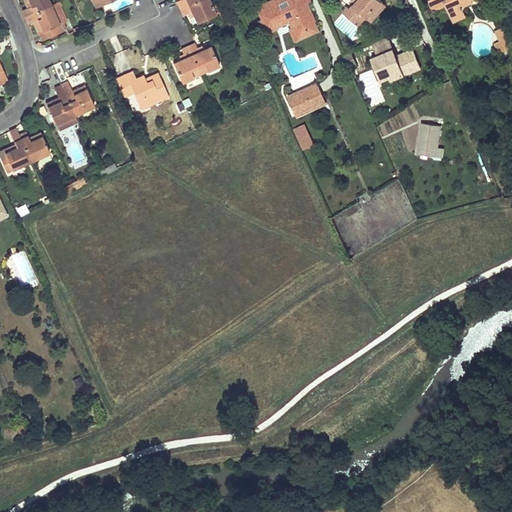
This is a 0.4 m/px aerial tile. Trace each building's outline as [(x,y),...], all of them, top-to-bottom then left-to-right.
[(24,17),(50,5),(47,0),(23,0),(27,8),(21,10),(24,17)] [(211,5),(209,0),(196,0),(179,8),(182,15),(186,13),(188,18),(193,16),(196,23),(206,18),(215,14),(211,5)] [(288,20),(290,25),(292,29),(290,30),(294,39),(315,30),(311,21),(312,21),(303,2),(307,0),(306,0),(272,0),(257,7),(262,19),(259,21),(264,32),(275,27),(274,26),(288,20)] [(342,11),(349,18),(357,24),(365,15),(370,20),(384,4),(380,0),(357,0),(350,9),(346,6),(342,11)] [(464,6),(468,4),(472,2),(471,0),(428,0),(435,13),(447,8),(450,16),(463,10),(464,6)] [(65,19),(57,2),(50,5),(57,22),(61,21),(65,19)] [(211,5),(215,14),(223,11),(219,2),(211,5)] [(57,22),(50,5),(24,17),(27,24),(33,22),(41,40),(65,29),(61,21),(57,22)] [(454,23),(467,17),(463,10),(450,16),(454,23)] [(501,43),(507,40),(503,29),(496,32),(501,43)] [(392,48),(387,36),(372,42),(377,55),(392,48)] [(495,45),(496,50),(498,54),(511,49),(507,40),(501,43),(495,45)] [(188,46),(200,74),(219,66),(210,46),(203,49),(201,45),(196,47),(195,43),(188,46)] [(181,83),(200,74),(188,46),(181,49),(183,54),(178,56),(180,60),(173,63),(177,73),(181,83)] [(409,63),(417,60),(412,48),(398,54),(400,56),(396,57),(395,55),(392,48),(377,55),(371,57),(381,79),(390,75),(391,79),(403,74),(402,70),(410,66),(409,63)] [(420,66),(417,60),(409,63),(410,66),(402,70),(403,74),(420,66)] [(360,75),(373,105),(384,100),(371,70),(360,75)] [(168,97),(163,84),(157,72),(144,78),(143,75),(135,78),(132,71),(115,79),(124,97),(133,93),(141,110),(168,97)] [(59,83),(61,87),(74,115),(82,112),(93,106),(83,85),(71,90),(66,80),(59,83)] [(325,102),(317,83),(297,92),(300,97),(305,95),(307,98),(309,97),(311,96),(316,106),(325,102)] [(74,115),(61,87),(54,90),(57,97),(45,102),(55,124),(74,115)] [(311,96),(309,97),(307,98),(305,95),(300,97),(297,92),(287,97),(295,115),(316,106),(311,96)] [(85,118),(82,112),(74,115),(77,121),(85,118)] [(305,124),(293,129),(302,149),(313,143),(305,124)] [(439,159),(443,127),(424,125),(421,157),(439,159)] [(30,161),(18,135),(14,128),(8,131),(14,144),(2,150),(11,169),(30,161)] [(39,132),(33,135),(27,138),(25,132),(18,135),(30,161),(48,152),(39,132)] [(113,161),(98,168),(101,175),(116,167),(113,161)] [(82,176),(71,182),(74,189),(83,184),(85,182),(82,176)] [(16,207),(20,215),(29,212),(25,203),(16,207)]
